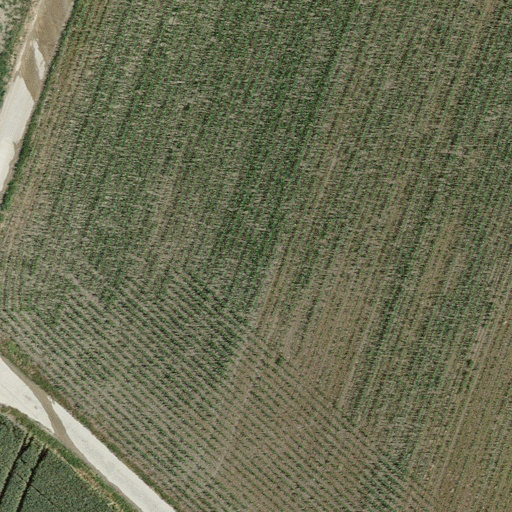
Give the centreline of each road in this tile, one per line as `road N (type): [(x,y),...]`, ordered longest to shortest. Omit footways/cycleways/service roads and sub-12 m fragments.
road 1 (track): [(155,511),(53,419),(0,384)]
road 2 (track): [(59,0),(0,161)]
